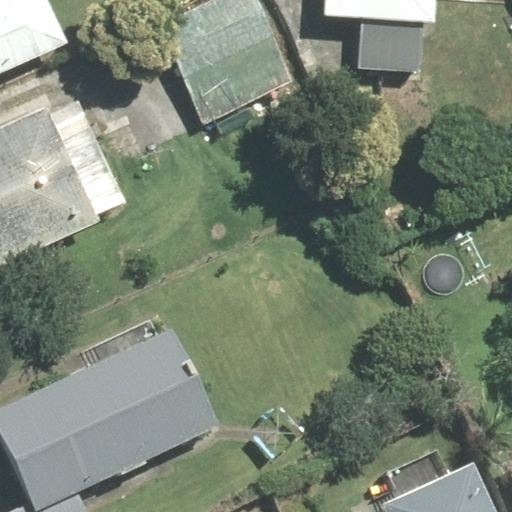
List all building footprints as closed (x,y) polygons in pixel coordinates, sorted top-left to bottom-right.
[(0,0),(0,83),(47,62),(18,0),(0,0)] [(265,0),(208,0),(157,23),(204,128),(303,84),(265,0)] [(329,0),(329,16),(436,23),(437,0),(329,0)] [(359,26),(354,111),(435,117),(441,32),(359,26)] [(51,92),(0,114),(0,268),(109,219),(51,92)] [(223,427),(171,323),(0,407),(0,437),(29,496),(0,510),(0,511),(96,511),(88,494),(223,427)] [(511,450),(503,455),(511,474),(511,450)] [(375,505),(378,511),(487,511),(468,466),(375,505)]
